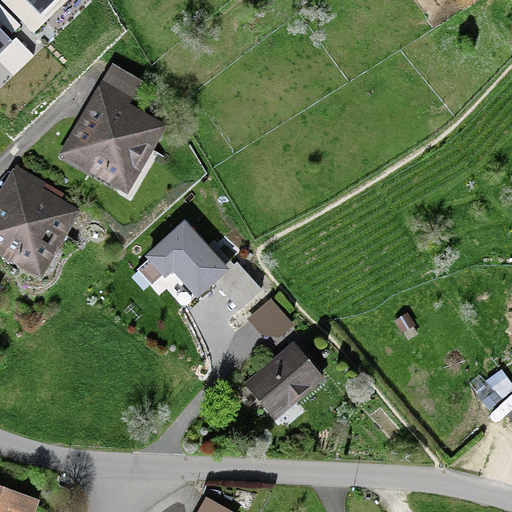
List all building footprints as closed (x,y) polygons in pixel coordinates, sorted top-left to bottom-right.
[(25,0),(40,15),(56,0),(25,0)] [(0,55),(13,42),(0,29),(0,55)] [(71,151),(124,182),(155,129),(125,111),(132,98),(108,84),(71,151)] [(0,244),(38,267),(69,214),(16,183),(0,209),(0,244)] [(165,278),(173,271),(197,299),(216,282),(242,309),(263,289),(237,262),(229,269),(186,220),(185,220),(158,244),(153,249),(145,256),(165,278)] [(253,317),(263,329),(268,324),(278,335),(290,325),(270,302),(253,317)] [(321,379),(296,349),(283,360),(280,357),(250,382),(275,410),(290,397),(294,401),(321,379)] [(0,511),(28,511),(31,504),(0,492),(0,511)] [(233,511),(206,496),(196,511),(233,511)]
